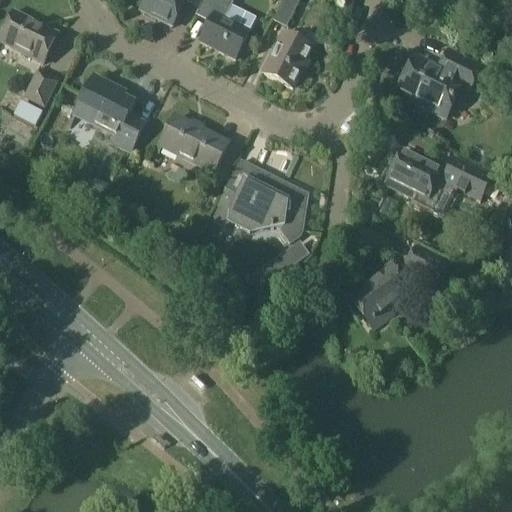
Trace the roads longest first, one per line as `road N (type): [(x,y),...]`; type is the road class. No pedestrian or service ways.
road 1 (residential): [(324,126),(288,130),(122,49),(99,28),(87,0)]
road 2 (tertiary): [(269,511),(82,332)]
road 3 (residential): [(324,126),(340,158),(323,264)]
road 4 (residential): [(367,0),(348,103),(324,126)]
